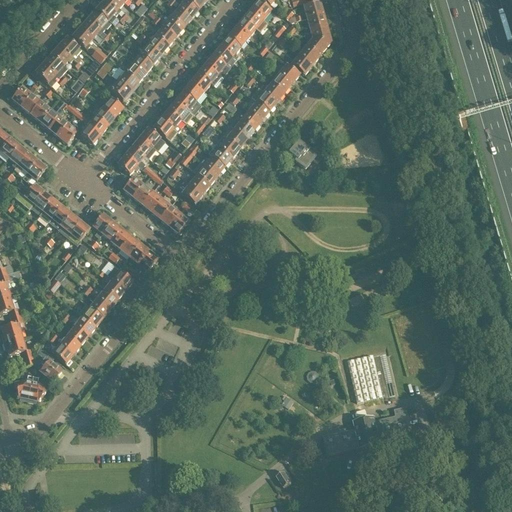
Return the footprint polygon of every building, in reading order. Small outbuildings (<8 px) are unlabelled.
[(116,0),(106,0),(103,4),(118,16),(121,19),(124,16),(121,13),(121,12),(119,11),(123,6),(116,0)] [(198,13),(206,3),(201,0),(187,0),(185,2),(198,13)] [(276,4),(279,0),(278,0),(259,0),(269,8),(274,3),(276,4)] [(179,6),(176,10),(190,22),(198,13),(185,2),(181,7),(179,6)] [(258,3),(250,12),(263,22),(271,13),(258,3)] [(110,25),(118,16),(103,4),(95,13),(108,24),(108,23),(110,25)] [(303,8),(306,19),(322,15),(319,4),(303,8)] [(183,31),(190,22),(176,10),(173,13),(175,15),(170,20),(183,31)] [(256,31),(263,22),(250,12),(243,21),(256,31)] [(103,29),(108,24),(95,13),(88,21),(102,34),(105,30),(103,29)] [(325,26),(322,15),(306,19),(309,30),(310,30),(325,26)] [(118,23),(122,25),(122,26),(123,25),(129,30),(128,31),(129,32),(132,29),(126,23),(121,19),(118,23)] [(175,40),(183,31),(170,20),(166,25),(164,23),(160,28),(175,40)] [(99,38),(102,34),(88,21),(80,30),(92,41),(97,36),(99,38)] [(248,41),(256,31),(243,21),(235,30),(248,41)] [(311,39),(330,43),(325,26),(310,30),(309,30),(311,39)] [(168,49),(175,40),(160,28),(158,31),(160,33),(155,39),(168,49)] [(84,50),(92,41),(80,30),(72,39),(84,50)] [(241,50),(248,41),(235,30),(228,39),(241,50)] [(107,43),(113,37),(109,33),(103,40),(107,43)] [(66,39),(59,48),(73,61),(81,52),(66,39)] [(160,58),(168,49),(155,39),(147,48),(160,58)] [(233,59),(241,50),(228,39),(220,48),(233,59)] [(331,45),(330,43),(311,39),(312,41),(307,48),(320,58),(331,45)] [(281,50),(284,46),(279,42),(276,46),(281,50)] [(127,51),(121,46),(116,52),(122,57),(127,51)] [(70,65),(73,61),(59,48),(51,57),(63,68),(68,63),(70,65)] [(147,48),(141,56),(140,57),(153,68),(160,58),(147,48)] [(225,68),(233,59),(220,48),(213,57),(225,68)] [(312,67),(320,58),(307,48),(299,57),(312,67)] [(101,65),(106,59),(97,51),(92,57),(101,65)] [(117,63),(122,57),(116,52),(111,57),(117,63)] [(145,77),(153,68),(140,57),(141,56),(138,54),(130,64),(145,77)] [(59,73),(63,68),(51,57),(43,66),(57,79),(61,75),(59,73)] [(225,68),(213,57),(205,67),(218,77),(222,80),(230,71),(225,68)] [(304,78),(312,67),(299,57),(291,67),(304,78)] [(264,71),(267,66),(262,62),(259,66),(264,71)] [(94,63),(87,72),(91,76),(99,67),(94,63)] [(106,64),(101,70),(107,75),(112,69),(106,64)] [(138,86),(145,77),(130,64),(123,73),(138,86)] [(55,82),(57,79),(43,66),(35,75),(51,90),(56,84),(55,82)] [(222,81),(222,80),(218,77),(205,67),(198,76),(210,86),(215,90),(222,81)] [(286,67),(279,76),(292,86),(299,77),(286,67)] [(102,81),(107,75),(101,70),(96,76),(102,81)] [(89,78),(83,73),(78,79),(83,84),(89,78)] [(130,95),(138,86),(123,73),(115,82),(130,95)] [(203,95),(210,86),(198,76),(190,85),(203,95)] [(285,95),(292,86),(279,76),(272,85),(285,95)] [(249,89),(252,85),(247,81),(244,84),(249,89)] [(123,104),(130,95),(115,82),(108,92),(123,104)] [(196,104),(203,95),(190,85),(183,94),(195,104),(196,104)] [(277,104),(285,95),(272,85),(267,90),(263,87),(259,91),(264,95),(264,94),(277,104)] [(75,94),(78,91),(73,86),(70,89),(75,94)] [(33,94),(30,91),(28,94),(21,89),(11,101),(20,109),(30,96),(31,97),(33,94)] [(196,104),(195,104),(183,94),(175,103),(188,114),(192,117),(193,117),(194,118),(201,109),(196,104)] [(270,114),(277,104),(264,94),(264,95),(256,103),(270,114)] [(40,104),(31,97),(30,96),(20,109),(29,116),(40,104)] [(110,100),(103,110),(115,120),(123,110),(110,100)] [(40,104),(29,116),(39,124),(49,111),(44,108),(46,104),(42,101),(40,104)] [(192,117),(188,114),(175,103),(167,112),(180,123),(181,122),(185,126),(192,117)] [(262,123),(270,114),(256,103),(249,113),(262,123)] [(228,105),(225,109),(233,115),(236,111),(228,105)] [(213,107),(207,114),(213,119),(219,111),(213,107)] [(107,129),(115,120),(103,110),(95,119),(107,129)] [(48,131),(58,119),(49,111),(39,124),(48,131)] [(176,128),(180,123),(167,112),(160,121),(173,132),(173,131),(178,135),(181,132),(176,128)] [(254,133),(262,123),(249,113),(241,122),(254,133)] [(202,125),(205,128),(210,121),(207,118),(202,125)] [(67,126),(58,119),(48,131),(57,138),(67,126)] [(100,138),(107,129),(95,119),(91,124),(87,120),(87,121),(84,124),(88,128),(100,138)] [(165,141),(173,132),(160,121),(152,131),(165,141)] [(247,142),(254,133),(241,122),(234,131),(247,142)] [(67,126),(57,138),(67,146),(77,134),(67,126)] [(92,147),(100,138),(88,128),(80,137),(92,147)] [(247,142),(234,131),(231,129),(228,133),(231,135),(226,141),(239,151),(247,142)] [(164,144),(148,131),(140,140),(156,153),(164,144)] [(204,133),(202,136),(207,140),(208,142),(213,136),(206,131),(204,133)] [(0,133),(0,151),(9,141),(0,133)] [(156,153),(140,140),(133,149),(149,163),(149,162),(148,162),(156,153)] [(19,148),(9,141),(0,151),(0,153),(8,160),(19,148)] [(180,146),(186,151),(190,146),(186,142),(185,141),(180,146)] [(232,160),(239,151),(226,141),(222,146),(219,143),(215,147),(232,160)] [(310,153),(298,142),(293,148),(288,155),(296,162),(295,163),(305,171),(312,162),(317,165),(324,156),(314,148),(310,153)] [(224,170),(232,160),(215,147),(212,151),(216,154),(211,160),(224,170)] [(15,171),(18,168),(28,156),(19,148),(8,160),(14,165),(11,168),(15,171)] [(149,163),(133,149),(125,158),(139,170),(140,170),(142,172),(149,163)] [(177,154),(171,161),(170,160),(168,163),(173,167),(174,165),(181,157),(177,154)] [(18,168),(15,171),(14,173),(18,176),(22,171),(27,175),(37,163),(28,156),(18,168)] [(129,177),(134,171),(137,174),(139,170),(125,158),(117,168),(129,177)] [(217,179),(224,170),(211,160),(208,164),(204,161),(201,166),(204,169),(217,179)] [(46,171),(37,163),(27,175),(36,183),(46,171)] [(209,188),(217,179),(204,169),(201,166),(199,169),(202,171),(197,177),(196,178),(209,188)] [(202,198),(209,188),(196,178),(197,177),(193,175),(186,184),(189,187),(202,198)] [(132,199),(142,187),(133,179),(123,192),(132,199)] [(181,196),(194,207),(202,198),(189,187),(186,184),(185,183),(181,188),(186,191),(181,196)] [(19,195),(14,200),(29,212),(30,210),(43,194),(34,186),(24,199),(19,195)] [(132,199),(141,207),(151,195),(142,187),(132,199)] [(53,202),(43,194),(30,210),(39,218),(43,214),(53,202)] [(152,195),(151,195),(141,207),(150,214),(161,201),(152,195)] [(150,214),(159,221),(170,209),(161,201),(150,214)] [(62,209),(53,202),(43,214),(52,221),(62,209)] [(58,232),(61,229),(71,217),(62,209),(52,221),(57,226),(54,229),(58,232)] [(179,216),(170,209),(159,221),(169,229),(179,216)] [(42,215),(40,218),(48,225),(51,222),(42,215)] [(98,241),(102,236),(112,224),(102,216),(92,229),(98,233),(94,237),(98,241)] [(179,216),(169,229),(178,237),(189,224),(179,216)] [(80,224),(71,217),(61,229),(70,236),(80,224)] [(80,224),(70,236),(79,244),(89,231),(80,224)] [(121,232),(112,224),(102,236),(108,241),(105,244),(109,247),(111,244),(121,232)] [(131,239),(121,232),(111,244),(112,244),(111,245),(120,252),(131,239)] [(120,252),(129,259),(140,247),(131,239),(120,252)] [(83,247),(77,254),(82,258),(88,251),(83,247)] [(149,254),(140,247),(129,259),(138,267),(149,254)] [(134,272),(130,277),(133,280),(137,275),(138,276),(143,270),(148,274),(158,262),(149,254),(138,267),(134,272)] [(67,265),(63,271),(67,274),(71,269),(67,265)] [(0,278),(13,274),(10,267),(1,271),(0,267),(0,278)] [(107,278),(108,279),(112,282),(125,293),(133,283),(114,268),(107,278)] [(0,301),(8,299),(6,291),(11,290),(9,284),(21,280),(19,272),(13,274),(0,278),(0,301)] [(125,293),(112,282),(108,279),(105,283),(109,286),(104,291),(118,302),(125,293)] [(53,295),(61,286),(54,281),(47,290),(53,295)] [(81,287),(84,290),(89,294),(92,291),(83,284),(81,287)] [(110,311),(118,302),(104,291),(97,301),(101,304),(110,311)] [(90,310),(103,320),(110,311),(101,304),(97,301),(93,297),(89,301),(94,305),(90,310)] [(11,307),(8,299),(0,301),(0,316),(9,314),(11,321),(20,318),(16,305),(11,307)] [(394,323),(410,376),(431,369),(431,370),(446,365),(441,347),(445,346),(449,344),(439,309),(394,323)] [(95,330),(103,320),(90,310),(82,319),(95,330)] [(1,331),(5,344),(21,340),(19,332),(24,331),(20,318),(11,321),(13,327),(1,331)] [(82,319),(75,328),(88,339),(95,330),(82,319)] [(88,339),(75,328),(67,338),(80,348),(88,339)] [(73,357),(80,348),(67,338),(60,347),(73,357)] [(23,348),(21,340),(5,344),(9,358),(21,355),(23,362),(32,359),(30,352),(27,353),(26,347),(23,348)] [(65,367),(73,357),(60,347),(52,356),(65,367)] [(43,360),(47,355),(39,350),(36,355),(40,357),(43,360)] [(358,405),(359,405),(364,403),(379,400),(381,400),(383,399),(374,358),(349,364),(358,405)] [(32,359),(23,362),(24,369),(34,366),(32,359)] [(53,385),(62,374),(45,360),(41,365),(44,368),(39,374),(44,377),(43,378),(49,382),(53,385)] [(391,397),(396,395),(391,373),(386,374),(391,397)] [(27,404),(32,380),(27,379),(26,383),(14,386),(17,400),(20,400),(19,402),(27,404)] [(38,381),(32,380),(27,404),(35,406),(35,404),(38,404),(46,393),(37,386),(38,381)] [(293,403),(285,397),(282,401),(284,402),(281,406),(288,411),(293,403)] [(360,450),(380,446),(379,442),(400,437),(401,439),(411,436),(405,410),(395,412),(396,418),(375,423),(374,419),(353,424),(355,432),(346,434),(345,431),(340,432),(341,435),(324,439),(328,456),(359,449),(360,450)] [(284,473),(276,478),(283,490),(291,484),(284,473)] [(486,494),(483,483),(473,487),(477,497),(486,494)] [(492,511),(489,502),(470,507),(471,511),(492,511)]
